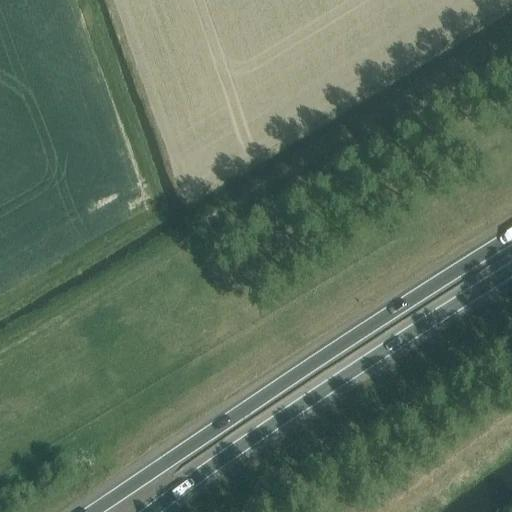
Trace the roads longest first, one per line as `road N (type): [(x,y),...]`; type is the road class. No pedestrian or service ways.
road 1 (trunk): [(511,237),(91,511)]
road 2 (trunk): [(151,511),(511,272)]
